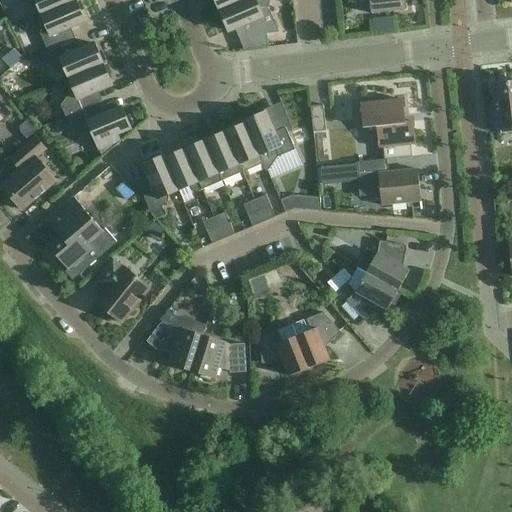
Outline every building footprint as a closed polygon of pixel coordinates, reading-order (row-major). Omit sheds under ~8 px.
[(37,5),(42,15),(76,1),(75,0),(25,0),(27,4),(37,5)] [(215,0),(220,11),(245,0),(215,0)] [(279,33),(268,7),(269,0),(245,0),(220,11),(229,32),(249,23),(254,36),(279,33)] [(369,0),(371,14),(407,10),(405,0),(369,0)] [(40,33),(47,50),(47,51),(69,41),(65,30),(85,21),(76,1),(42,15),(46,25),(40,33)] [(393,17),(373,19),(374,31),(394,29),(393,17)] [(65,69),(69,79),(103,64),(95,44),(74,52),(69,41),(47,51),(47,50),(40,54),(45,66),(53,63),(55,68),(65,69)] [(15,49),(3,59),(11,68),(23,58),(15,49)] [(61,106),(66,118),(97,105),(92,94),(112,85),(103,64),(69,79),(73,89),(61,106)] [(511,82),(493,85),(499,134),(511,132),(511,82)] [(372,103),(361,104),(364,128),(377,126),(379,148),(382,148),(383,160),(387,159),(411,157),(410,145),(415,144),(413,122),(405,122),(402,100),(386,102),(383,97),(372,103)] [(126,117),(122,107),(101,116),(97,105),(66,118),(71,130),(92,133),(102,157),(101,158),(102,158),(122,141),(121,140),(121,141),(118,134),(131,129),(130,126),(134,125),(130,115),(126,117)] [(326,131),(323,105),(311,107),(313,132),(326,131)] [(266,112),(245,121),(259,156),(270,151),(278,157),(295,150),(286,128),(274,133),(266,112)] [(240,126),(226,132),(243,172),(248,170),(249,160),(259,156),(245,121),(239,124),(240,126)] [(211,136),(204,139),(223,181),(243,172),(226,132),(212,138),(211,136)] [(2,186),(23,210),(56,182),(36,159),(46,150),(35,138),(11,159),(21,170),(2,186)] [(199,144),(185,150),(202,190),(223,181),(204,139),(198,142),(199,144)] [(197,192),(202,190),(185,150),(172,156),(171,153),(164,156),(179,190),(188,186),(197,192)] [(169,195),(179,190),(164,156),(143,165),(152,185),(141,190),(150,212),(156,219),(166,215),(163,207),(167,205),(169,195)] [(383,160),(357,163),(359,181),(361,197),(370,196),(370,195),(380,193),(382,205),(421,201),(418,170),(389,173),(387,159),(383,160)] [(336,166),(321,168),(323,185),(337,183),(336,166)] [(124,182),(116,190),(126,201),(135,194),(124,182)] [(266,195),(255,200),(264,222),(275,217),(266,195)] [(292,196),(281,200),(286,211),(294,208),(292,196)] [(74,198),(47,221),(60,236),(48,246),(68,270),(65,272),(71,279),(116,241),(105,228),(102,230),(74,198)] [(255,200),(244,205),(253,227),(264,222),(255,200)] [(225,213),(214,217),(224,239),(235,235),(225,213)] [(214,217),(203,222),(212,244),(224,239),(214,217)] [(155,222),(146,232),(156,241),(165,231),(155,222)] [(378,253),(367,273),(398,291),(409,271),(403,268),(407,246),(380,241),(378,253)] [(96,302),(122,323),(150,288),(123,269),(124,268),(114,261),(96,283),(105,291),(96,302)] [(398,291),(367,273),(358,268),(348,284),(356,292),(347,301),(365,321),(381,307),(388,310),(391,304),(394,306),(400,295),(397,293),(398,291)] [(278,269),(271,272),(276,285),(283,282),(278,269)] [(271,272),(264,275),(269,288),(276,285),(271,272)] [(247,291),(247,277),(235,282),(236,288),(241,292),(247,291)] [(192,371),(203,336),(207,325),(178,316),(169,309),(160,319),(163,321),(147,342),(159,351),(161,350),(173,354),(170,364),(192,371)] [(292,325),(297,336),(309,368),(330,360),(325,347),(341,332),(324,313),(307,319),(292,325)] [(237,320),(234,328),(244,332),(247,323),(237,320)] [(309,368),(297,336),(292,325),(261,338),(262,364),(284,363),(289,376),(309,368)] [(232,345),(203,336),(192,371),(215,378),(218,368),(230,371),(230,373),(246,372),(245,344),(232,345)]
